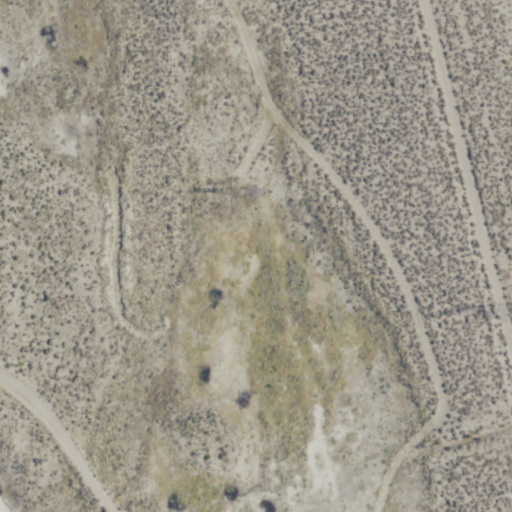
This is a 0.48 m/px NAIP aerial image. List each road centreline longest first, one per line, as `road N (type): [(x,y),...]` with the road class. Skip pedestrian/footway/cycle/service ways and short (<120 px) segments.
road 1 (track): [(373,511),(376,496),(448,408),(412,294),(372,224),(280,114),(231,0)]
road 2 (track): [(426,0),(511,330)]
road 3 (track): [(114,511),(47,418),(0,379)]
